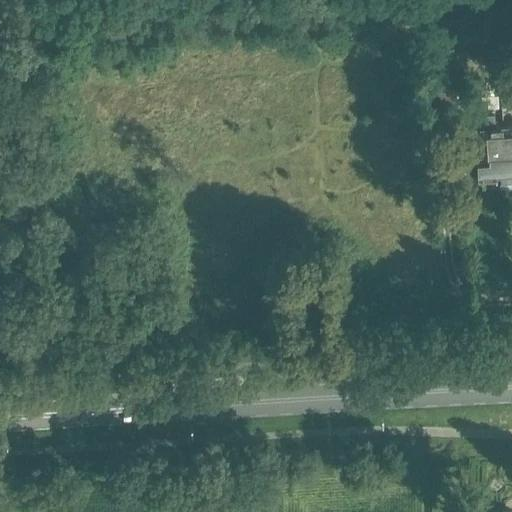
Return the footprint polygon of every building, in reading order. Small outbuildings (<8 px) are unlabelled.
[(511,0),(497,0),(498,14),(511,12),(511,0)] [(502,39),(511,38),(511,13),(500,14),(502,39)] [(438,25),(440,48),(481,46),(479,22),(438,25)] [(465,93),(435,95),(436,111),(466,110),(465,93)] [(507,186),(503,126),(495,127),(494,114),(480,115),(481,128),(482,155),(478,155),(480,175),(498,174),(499,187),(507,186)] [(511,186),(511,125),(503,126),(507,186),(511,186)]
